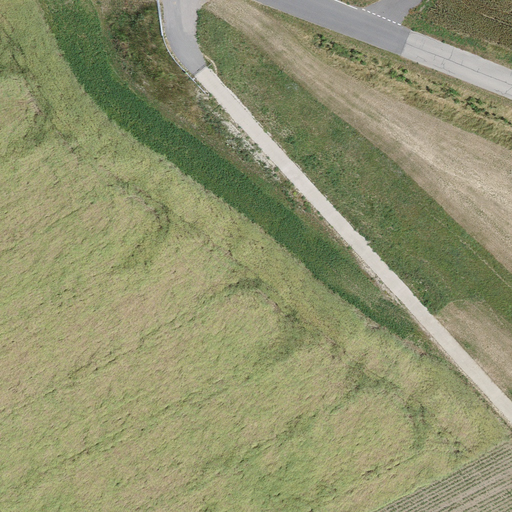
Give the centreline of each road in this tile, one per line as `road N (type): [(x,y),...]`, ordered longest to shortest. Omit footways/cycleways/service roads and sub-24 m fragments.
road 1 (track): [(180,0),(183,38),(200,70),(511,417)]
road 2 (unclassified): [(511,85),(296,0)]
